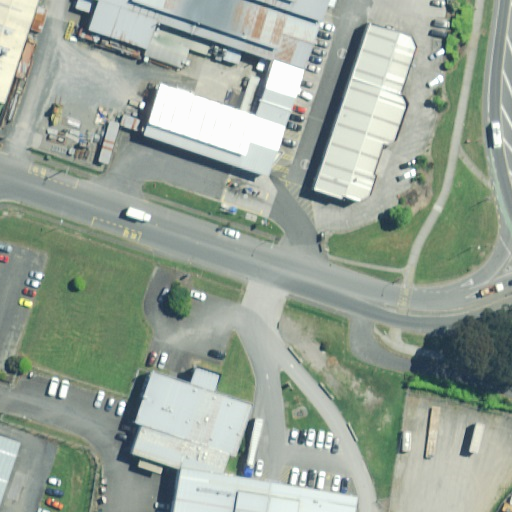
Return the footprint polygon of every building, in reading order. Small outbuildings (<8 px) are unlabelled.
[(0,0),(0,102),(5,104),(40,0),(0,0)] [(337,0),(99,0),(100,0),(90,31),(149,51),(159,23),(275,62),(306,73),(322,22),(325,23),(330,6),(335,8),(337,0)] [(413,38),(370,24),(315,191),(344,200),(345,197),(361,202),(371,197),(377,179),(374,177),(386,144),(390,146),(396,142),(407,107),(404,99),(400,98),(417,49),(413,38)] [(287,127),(306,73),(275,62),(257,117),(287,127)] [(257,117),(163,86),(146,134),(146,136),(270,177),(287,127),(257,117)] [(119,124),(100,119),(93,142),(103,145),(98,162),(108,164),(119,124)] [(192,384),(154,373),(144,402),(136,425),(143,427),(134,455),(182,471),(224,478),(231,456),(237,458),(255,406),(217,394),(222,376),(198,368),(192,384)] [(0,508),(21,445),(0,437),(0,508)] [(357,511),(360,500),(224,478),(182,471),(175,511),(357,511)]
